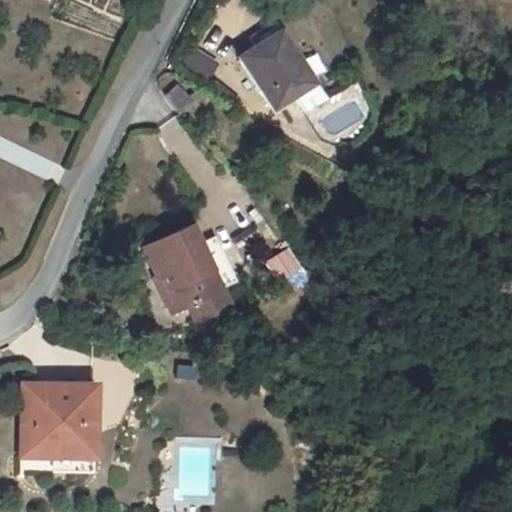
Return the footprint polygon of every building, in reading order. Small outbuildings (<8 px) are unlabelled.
[(298,107),(315,96),(271,29),(234,53),(268,105),(289,94),(298,107)] [(178,67),(203,81),(215,62),(189,47),(178,67)] [(205,83),(233,106),(238,100),(210,77),(205,83)] [(176,86),(163,95),(175,112),(188,103),(176,86)] [(138,249),(168,314),(213,292),(182,226),(138,249)] [(294,267),(282,250),(265,262),(276,279),(294,267)] [(223,312),(213,292),(185,306),(194,325),(223,312)] [(178,379),(198,378),(197,364),(177,365),(178,379)] [(86,384),(13,385),(14,457),(23,457),(47,457),(47,472),(88,471),(86,384)]
